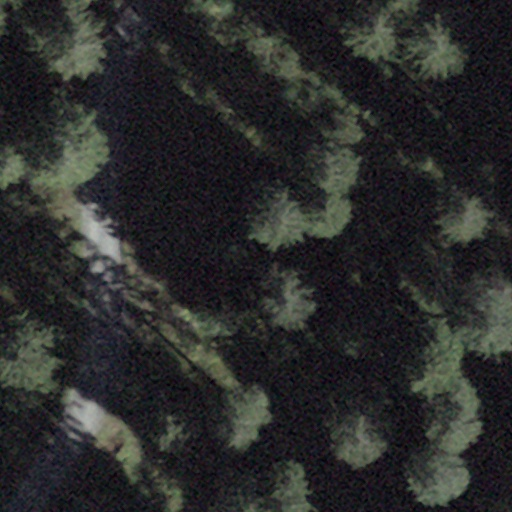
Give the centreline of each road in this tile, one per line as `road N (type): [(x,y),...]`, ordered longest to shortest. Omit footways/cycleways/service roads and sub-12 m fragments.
road 1 (track): [(146,0),(121,60),(108,179),(108,326)]
road 2 (track): [(108,326),(56,469),(23,511)]
